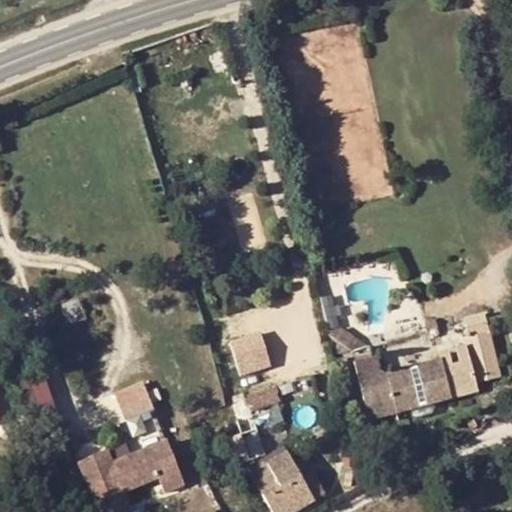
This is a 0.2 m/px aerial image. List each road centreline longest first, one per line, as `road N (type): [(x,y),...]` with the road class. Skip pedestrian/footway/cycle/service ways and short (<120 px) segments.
road 1 (tertiary): [(185,0),(0,59)]
road 2 (residential): [(511,430),(337,511)]
